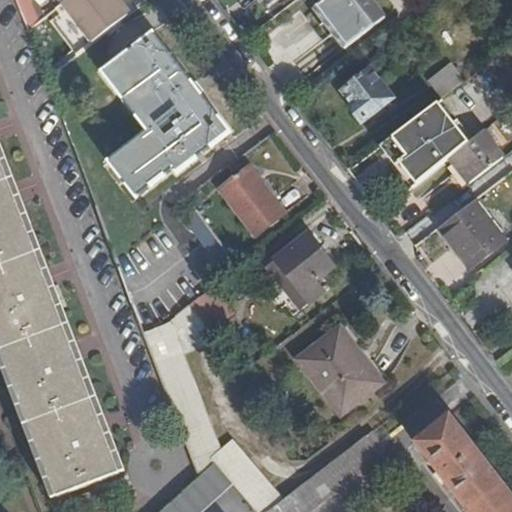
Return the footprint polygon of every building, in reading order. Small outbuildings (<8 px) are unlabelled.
[(37,0),(20,0),(34,38),(48,32),(44,21),(53,17),(49,5),(40,8),(37,0)] [(120,0),(65,0),(96,39),(130,13),(120,0)] [(294,0),(266,0),(276,14),(294,0)] [(325,0),(317,7),(335,31),(346,45),(347,47),(388,16),(387,15),(376,0),(325,0)] [(157,29),(105,70),(145,123),(197,82),(157,29)] [(432,80),(445,98),(469,79),(455,62),(432,80)] [(365,121),(395,98),(374,69),(346,90),(356,104),(353,105),(365,121)] [(179,171),(234,130),(197,82),(145,123),(149,128),(110,159),(138,196),(176,167),(179,171)] [(445,98),(441,101),(461,126),(472,142),(476,139),(445,98)] [(431,109),(388,142),(408,166),(422,184),(426,181),(452,158),(472,142),(461,126),(441,101),(431,109)] [(60,123),(62,131),(70,129),(67,122),(60,123)] [(476,139),(472,142),(452,158),(471,184),(507,156),(487,129),(476,139)] [(125,469),(0,142),(0,335),(61,494),(125,469)] [(388,142),(384,146),(416,188),(422,184),(408,166),(388,142)] [(260,234),(288,212),(253,165),(224,187),(260,234)] [(474,266),(507,240),(478,202),(445,227),(474,266)] [(321,275),(337,263),(310,230),(268,264),(278,278),(288,270),(313,303),(331,289),(321,275)] [(511,255),(496,267),(504,278),(511,272),(511,255)] [(227,274),(190,303),(200,313),(205,318),(213,333),(242,310),(232,297),(240,291),(227,274)] [(169,319),(147,330),(201,475),(216,461),(215,458),(224,450),(177,331),(200,313),(190,303),(169,319)] [(305,358),(346,410),(381,382),(368,366),(359,356),(364,352),(345,328),(305,358)] [(378,359),(368,366),(381,382),(391,375),(378,359)] [(511,511),(511,491),(454,416),(419,443),(471,511),(511,511)] [(268,511),(315,511),(392,451),(376,429),(286,499),(268,511)] [(215,458),(216,461),(234,482),(260,511),(268,511),(286,499),(237,438),(224,450),(215,458)] [(201,475),(159,511),(200,511),(234,482),(216,461),(201,475)]
